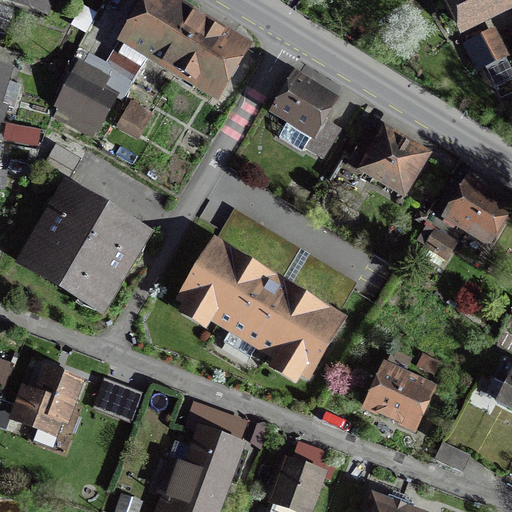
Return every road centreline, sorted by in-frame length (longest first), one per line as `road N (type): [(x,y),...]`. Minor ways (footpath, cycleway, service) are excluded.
road 1 (unclassified): [(511,509),(107,355)]
road 2 (unclassified): [(107,355),(290,41)]
road 3 (tertiary): [(290,41),(511,179)]
